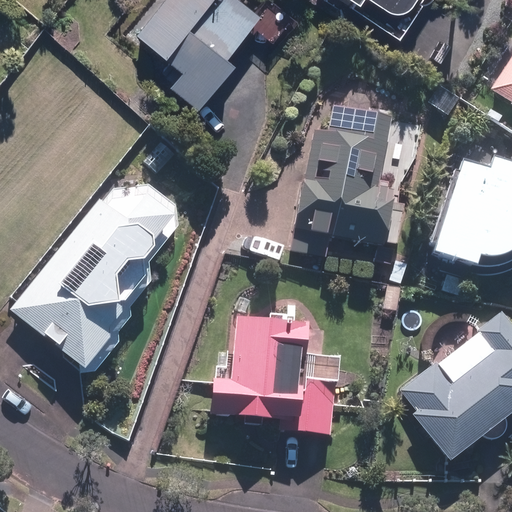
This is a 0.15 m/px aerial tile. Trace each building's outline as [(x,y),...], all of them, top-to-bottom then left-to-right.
[(258,13),(241,0),(156,0),(131,31),(178,69),(164,86),(194,111),(232,64),(223,57),(258,13)] [(348,0),(353,3),(350,7),(399,40),(403,38),(406,36),(410,33),(413,31),(416,28),(419,25),(422,22),(425,19),(427,16),(429,12),(432,9),(434,5),(435,1),(436,0),(348,0)] [(511,48),(484,94),(511,111),(511,48)] [(456,99),(432,86),(421,106),(445,119),(456,99)] [(378,137),(317,127),(300,239),(379,251),(387,198),(380,197),(386,155),(375,153),(378,137)] [(486,173),(455,165),(429,255),(473,268),(475,261),(476,263),(478,264),(480,265),(482,265),(483,266),(485,267),(487,267),(489,268),(491,268),(493,268),(495,268),(497,268),(499,268),(501,268),(503,268),(505,267),(507,267),(509,266),(511,265),(511,264),(511,175),(509,174),(510,168),(488,162),(486,173)] [(179,224),(146,197),(122,224),(97,203),(4,313),(83,380),(136,317),(126,309),(150,282),(139,272),(179,224)] [(511,413),(511,331),(497,313),(449,356),(462,372),(450,383),(433,363),(396,394),(413,413),(406,419),(447,468),(511,413)] [(330,384),(335,384),(336,360),(321,360),(323,325),(235,322),(231,385),(210,383),(208,415),(239,416),(238,423),(291,425),(290,436),(327,438),(330,384)]
